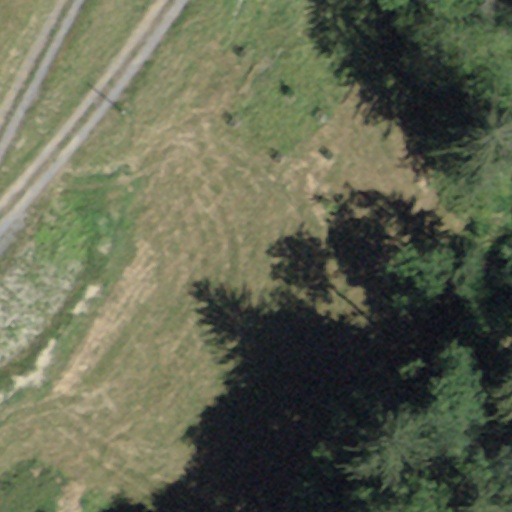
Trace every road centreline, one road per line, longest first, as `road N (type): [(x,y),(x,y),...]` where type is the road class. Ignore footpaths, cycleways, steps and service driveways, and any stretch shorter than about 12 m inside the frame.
road 1 (track): [(0,214),(171,0)]
road 2 (track): [(59,0),(0,126)]
